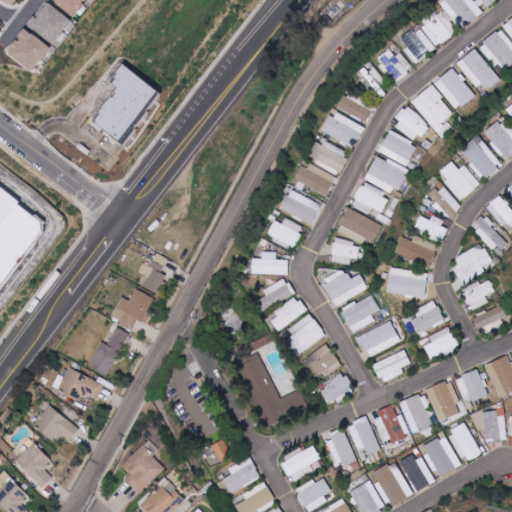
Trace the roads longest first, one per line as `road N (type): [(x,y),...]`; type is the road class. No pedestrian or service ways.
road 1 (residential): [(387,0),(308,85),(71,511)]
road 2 (secondary): [(0,387),(123,218),(300,0)]
road 3 (residential): [(123,218),(0,124)]
